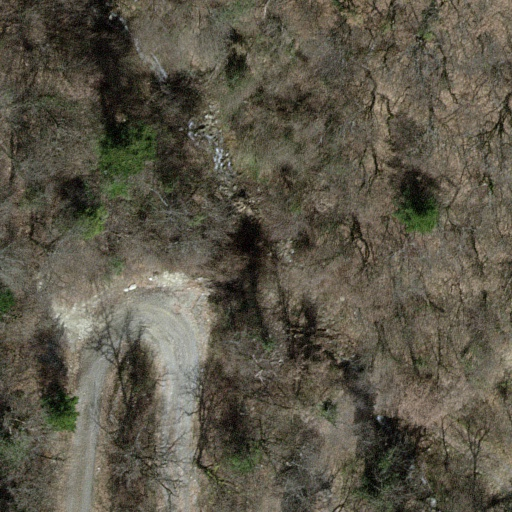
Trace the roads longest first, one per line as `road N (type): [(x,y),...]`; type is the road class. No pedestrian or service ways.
road 1 (track): [(82,511),(89,397),(111,337),(140,323),(177,333),(176,511)]
road 2 (track): [(276,511),(276,492),(305,447),(348,411),(431,417),(511,495)]
